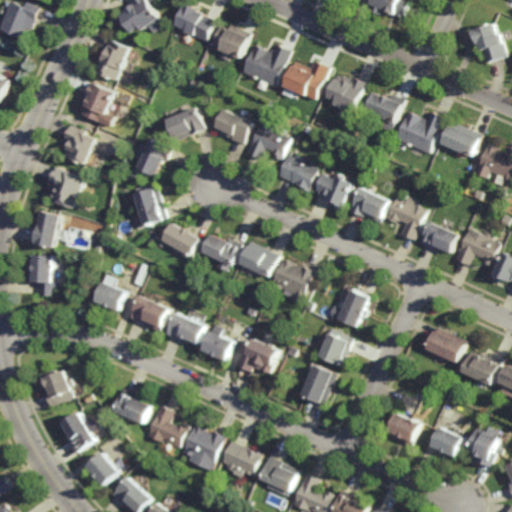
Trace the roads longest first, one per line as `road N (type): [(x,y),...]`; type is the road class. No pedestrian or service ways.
road 1 (residential): [(90,0),(17,175),(0,238),(3,365),(12,397),(38,454),(81,511)]
road 2 (residential): [(464,505),(106,341),(66,332),(0,339)]
road 3 (residential): [(511,321),(220,184)]
road 4 (residential): [(511,106),(266,0)]
road 5 (residential): [(348,451),(425,282)]
